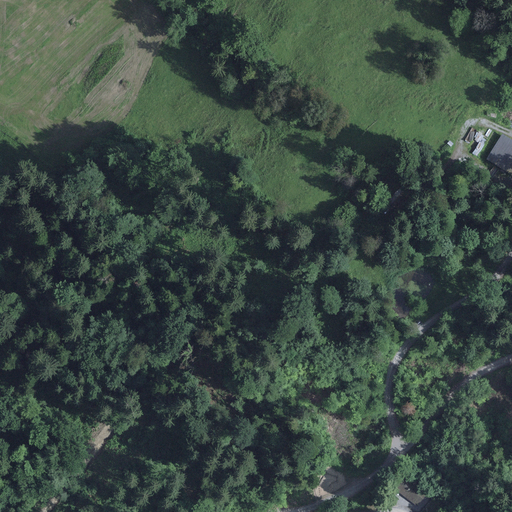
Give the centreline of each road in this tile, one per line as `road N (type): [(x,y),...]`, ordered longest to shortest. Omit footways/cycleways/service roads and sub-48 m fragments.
road 1 (track): [(511,258),(398,359),(385,405),(397,453)]
road 2 (track): [(397,453),(454,394),(511,359)]
